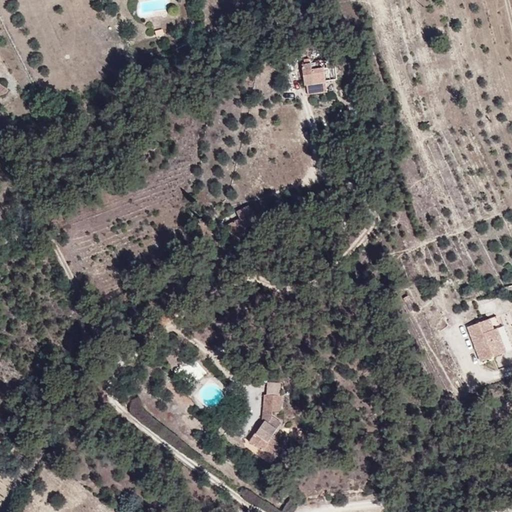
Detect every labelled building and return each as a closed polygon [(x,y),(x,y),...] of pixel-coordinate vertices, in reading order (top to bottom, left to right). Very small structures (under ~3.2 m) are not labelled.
[(325,86),(324,72),(322,63),(311,64),(314,87),(325,86)] [(336,84),(334,70),(324,72),(325,86),(336,84)] [(14,91),(0,80),(0,102),(2,100),(5,98),(9,98),(14,91)] [(265,224),(257,208),(246,213),(249,220),(235,227),(240,236),(265,224)] [(235,227),(249,220),(246,213),(245,211),(229,219),(234,228),(235,227)] [(511,337),(504,316),(471,328),(483,362),(511,351),(511,337)] [(285,399),(286,387),(272,386),(271,398),(285,399)] [(285,414),(287,399),(285,399),(271,398),(270,397),(267,413),(285,414)] [(271,421),(273,417),(277,420),(277,414),(267,413),(267,423),(259,434),(261,435),(263,433),(271,421)] [(276,441),(287,427),(277,420),(273,417),(271,421),(282,429),(275,441),(263,433),(261,435),(255,443),(267,453),(269,451),(276,441)] [(275,441),(282,429),(271,421),(263,433),(275,441)] [(281,460),(288,450),(276,441),(269,451),(281,460)]
